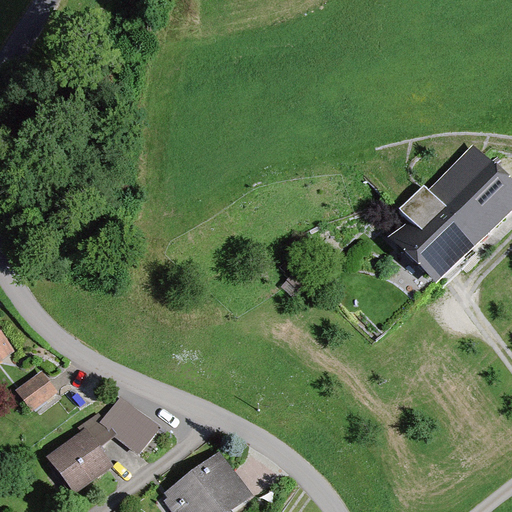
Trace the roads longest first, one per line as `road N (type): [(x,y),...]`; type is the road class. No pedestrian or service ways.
road 1 (unclassified): [(218,421),(69,349),(10,288),(0,258)]
road 2 (unclassified): [(333,511),(304,477),(218,421)]
road 3 (residential): [(114,511),(218,421)]
